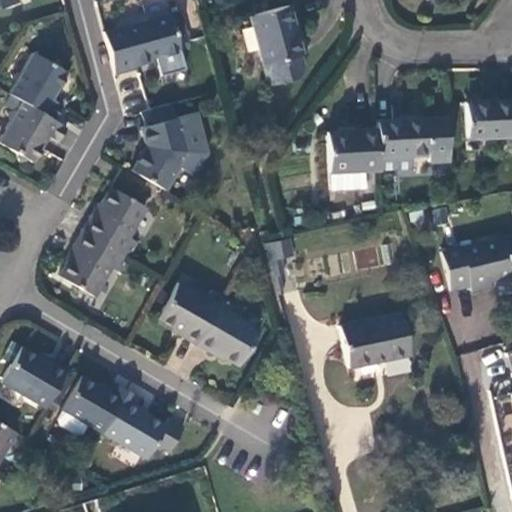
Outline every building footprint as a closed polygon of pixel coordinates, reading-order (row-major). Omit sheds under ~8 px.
[(289,8),(248,18),(267,85),(296,77),(303,69),(299,56),(301,55),(294,29),(289,8)] [(102,31),(113,74),(134,68),(133,64),(151,60),(150,57),(178,50),(177,43),(186,41),(180,17),(171,19),(169,14),(102,31)] [(5,93),(18,100),(51,120),(61,104),(50,98),(65,73),(60,70),(58,62),(50,63),(29,52),(18,72),(8,74),(10,83),(5,93)] [(55,142),(63,127),(51,120),(18,100),(13,108),(2,111),(4,122),(0,128),(0,145),(12,152),(15,160),(24,159),(28,162),(44,136),(55,142)] [(141,146),(127,171),(161,190),(174,167),(189,175),(201,155),(190,113),(170,118),(167,103),(136,112),(140,127),(136,128),(141,146)] [(511,113),(490,114),(464,115),(466,151),(511,148),(511,113)] [(374,129),(374,138),(376,165),(408,163),(426,162),(426,169),(448,167),(446,125),(402,127),(374,129)] [(365,179),(376,178),(376,165),(374,138),(352,139),(325,140),(328,199),(365,197),(365,179)] [(408,163),(376,165),(376,178),(409,176),(408,163)] [(90,216),(81,231),(126,258),(134,245),(124,240),(143,210),(108,190),(92,217),(90,216)] [(126,258),(81,231),(72,246),(74,248),(56,278),(90,298),(108,268),(117,273),(126,258)] [(487,278),(511,273),(503,233),(440,247),(448,286),(468,282),(469,287),(488,283),(487,278)] [(281,240),(262,246),(270,277),(280,274),(276,260),(287,258),(281,240)] [(178,339),(192,347),(215,309),(175,286),(154,321),(180,336),(178,339)] [(215,309),(192,347),(206,355),(208,353),(235,368),(261,326),(231,308),(226,316),(215,309)] [(396,311),(334,326),(344,367),(406,353),(396,311)] [(0,383),(42,408),(61,375),(46,366),(45,369),(15,351),(0,377),(0,383)] [(120,395),(108,389),(103,398),(74,380),(57,410),(59,411),(53,420),(55,426),(72,435),(77,435),(83,425),(97,433),(113,407),(120,395)] [(120,395),(113,407),(97,433),(142,459),(147,450),(162,459),(177,434),(162,425),(159,432),(129,414),(135,404),(132,402),(120,395)] [(0,455),(13,434),(0,426),(0,455)]
